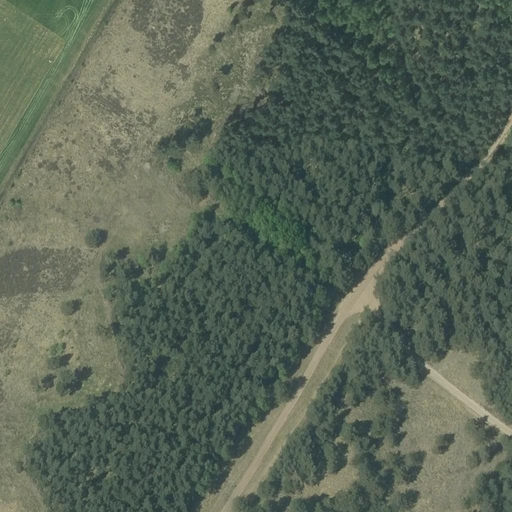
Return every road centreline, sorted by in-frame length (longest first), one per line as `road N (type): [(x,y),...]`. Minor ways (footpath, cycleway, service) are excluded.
road 1 (track): [(224,511),(360,292),(511,109)]
road 2 (track): [(360,292),(390,334),(511,437)]
